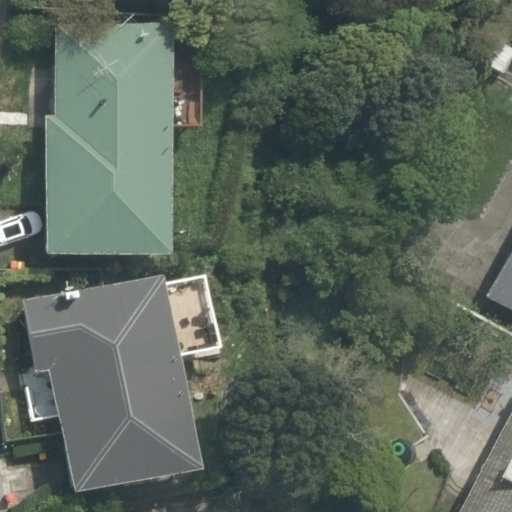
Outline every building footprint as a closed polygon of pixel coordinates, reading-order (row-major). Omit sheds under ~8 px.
[(216,0),(54,0),(55,3),(216,14),(216,0)] [(188,289),(188,47),(59,47),(58,289),(188,289)] [(511,290),(499,314),(511,320),(511,290)] [(177,298),(36,329),(56,419),(66,417),(87,511),(186,511),(223,504),(177,298)] [(511,511),(511,432),(468,511),(511,511)]
